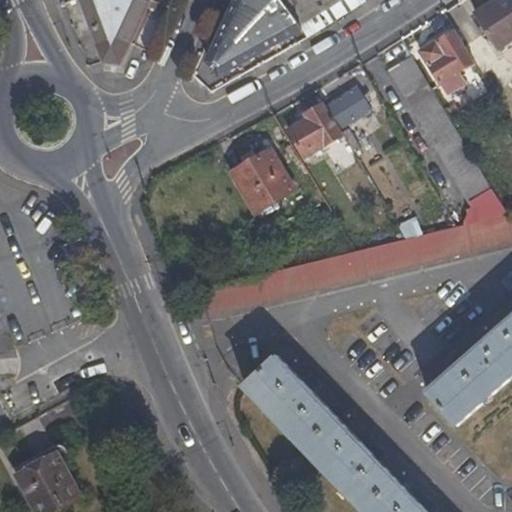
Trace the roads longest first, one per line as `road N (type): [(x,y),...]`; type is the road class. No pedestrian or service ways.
road 1 (residential): [(188,128),(345,47),(412,0)]
road 2 (tertiary): [(147,331),(242,511)]
road 3 (residential): [(0,409),(147,331)]
road 4 (residential): [(101,217),(153,151),(188,128)]
road 5 (tertiary): [(101,217),(147,331)]
